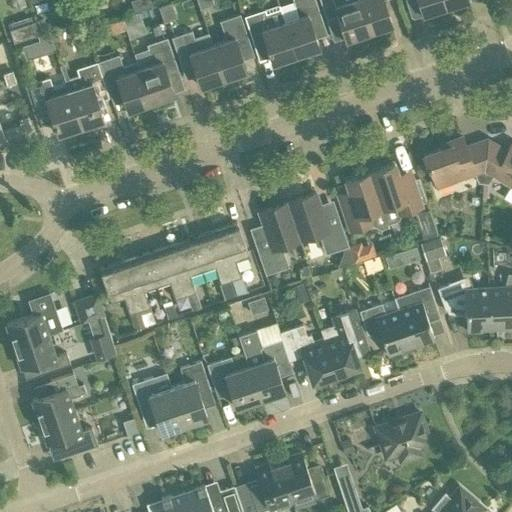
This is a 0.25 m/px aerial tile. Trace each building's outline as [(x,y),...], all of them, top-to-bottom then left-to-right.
[(284,21),(295,55),(318,47),(310,22),(322,18),(315,0),(292,0),(298,16),(285,20),(284,21)] [(368,32),(357,0),(348,0),(344,2),(343,0),(319,0),(326,18),(337,14),(345,39),(368,32)] [(357,0),(368,32),(391,24),(382,0),(357,0)] [(445,7),(442,0),(417,0),(422,14),(445,7)] [(284,21),(285,20),(278,3),(243,15),(253,41),(264,37),(272,62),(295,55),(284,21)] [(212,44),(223,78),(246,70),(238,46),(249,42),(240,13),(220,20),(226,39),(212,44)] [(13,42),(36,34),(36,33),(48,29),(44,17),(32,21),(9,28),(13,42)] [(223,78),(212,44),(208,32),(193,37),(191,29),(171,36),(180,65),(192,61),(200,86),(223,78)] [(135,61),(150,101),(173,94),(165,69),(176,65),(166,37),(145,44),(146,48),(133,53),(136,61),(135,61)] [(35,61),(55,51),(51,41),(30,51),(35,61)] [(150,101),(135,61),(122,66),(117,53),(97,60),(107,89),(118,85),(127,109),(150,101)] [(64,80),(79,125),(103,118),(94,91),(105,88),(96,61),(75,67),(78,76),(64,80)] [(6,84),(16,82),(11,70),(2,72),(6,84)] [(79,125),(64,80),(51,84),(48,76),(28,83),(36,110),(48,106),(56,133),(79,125)] [(0,123),(0,137),(31,127),(27,115),(18,118),(20,124),(2,130),(0,123)] [(482,182),(486,139),(465,146),(462,136),(448,141),(450,145),(422,154),(427,167),(429,167),(436,186),(474,172),(477,182),(482,182)] [(482,196),(487,196),(487,183),(492,174),(511,185),(511,141),(506,150),(486,139),(482,182),(482,196)] [(398,220),(401,213),(421,206),(412,179),(401,183),(393,162),(369,170),(387,223),(398,220)] [(369,170),(344,178),(352,200),(340,203),(349,230),(371,223),(380,228),(388,226),(387,223),(369,170)] [(287,201),(299,239),(318,233),(321,243),(331,239),(334,250),(342,248),(343,251),(337,267),(353,262),(340,221),(327,226),(315,192),(287,201)] [(281,245),(299,239),(287,201),(258,211),(270,245),(256,250),(265,274),(288,266),(284,255),(281,245)] [(215,229),(231,279),(240,276),(235,260),(248,255),(236,221),(215,229)] [(220,283),(231,279),(215,229),(194,236),(205,270),(214,266),(220,283)] [(439,235),(420,241),(425,258),(444,252),(439,235)] [(189,275),(205,270),(194,236),(167,244),(184,295),(186,294),(192,310),(201,307),(196,291),(195,291),(189,275)] [(379,250),(376,236),(354,242),(358,256),(379,250)] [(174,298),(184,295),(167,244),(146,252),(157,286),(169,282),(174,298)] [(419,256),(415,245),(400,250),(403,261),(419,256)] [(144,290),(157,286),(146,252),(123,260),(139,310),(149,306),(144,290)] [(145,326),(139,310),(123,260),(98,268),(110,302),(123,297),(129,313),(134,330),(145,326)] [(488,287),(490,324),(500,324),(500,329),(511,327),(511,272),(507,271),(504,286),(488,287)] [(490,324),(488,287),(473,288),(468,274),(447,282),(448,282),(436,287),(445,309),(456,305),(465,304),(466,330),(481,330),(481,325),(490,324)] [(308,298),(302,282),(289,286),(295,303),(308,298)] [(398,309),(409,342),(418,339),(420,344),(434,339),(425,312),(437,308),(429,286),(417,290),(407,293),(411,304),(398,309)] [(92,318),(104,314),(96,291),(72,299),(79,322),(87,319),(92,318)] [(265,295),(248,300),(252,313),(268,308),(265,295)] [(167,318),(176,315),(171,299),(162,302),(167,318)] [(409,342),(398,309),(385,313),(381,302),(358,309),(366,332),(378,328),(387,355),(401,350),(400,345),(409,342)] [(63,328),(55,306),(6,323),(13,345),(46,334),(63,328)] [(354,352),(367,348),(353,308),(332,315),(334,323),(320,328),(323,337),(336,375),(348,371),(350,367),(358,364),(354,352)] [(336,375),(323,337),(312,341),(310,333),(306,335),(302,323),(279,331),(281,338),(288,359),(303,354),(311,380),(320,377),(324,379),(336,375)] [(256,330),(238,336),(248,364),(259,398),(284,390),(275,365),(288,361),(288,359),(281,338),(261,345),(256,330)] [(109,331),(88,337),(95,359),(116,352),(109,331)] [(46,334),(13,345),(21,367),(43,359),(47,371),(69,363),(65,351),(54,355),(46,334)] [(259,398),(248,364),(234,369),(229,355),(206,363),(213,386),(227,381),(235,406),(259,398)] [(170,385),(183,423),(206,416),(197,389),(209,386),(200,359),(179,366),(184,381),(170,385)] [(39,421),(72,409),(68,397),(80,393),(76,383),(72,372),(50,380),(54,391),(32,398),(39,421)] [(183,423),(170,385),(157,390),(152,376),(131,383),(140,409),(151,405),(160,431),(183,423)] [(72,409),(39,421),(47,443),(69,435),(74,451),(97,443),(91,426),(80,430),(72,409)] [(419,453),(417,445),(429,441),(419,411),(375,426),(383,450),(395,446),(400,459),(419,453)] [(279,463),(291,499),(314,492),(316,497),(329,493),(321,467),(307,471),(300,451),(286,455),(288,460),(279,463)] [(291,499),(279,463),(270,466),(268,461),(254,466),(259,481),(235,489),(242,511),(258,511),(257,510),(291,499)] [(189,511),(241,511),(232,485),(220,489),(219,487),(206,491),(203,483),(182,490),(189,511)] [(347,511),(369,511),(367,504),(361,506),(353,484),(340,488),(347,511)] [(478,511),(482,507),(458,486),(450,496),(443,491),(430,506),(437,511),(436,511),(478,511)] [(189,511),(182,490),(160,498),(164,508),(152,511),(189,511)] [(385,511),(397,511),(400,510),(395,503),(385,510),(385,511)]
